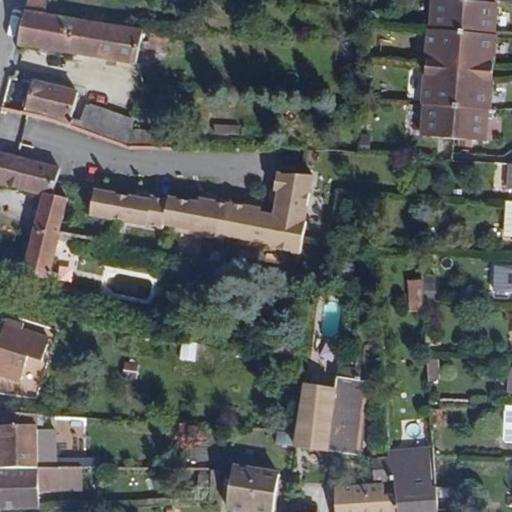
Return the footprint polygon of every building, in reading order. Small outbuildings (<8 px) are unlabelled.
[(29,0),(26,12),(45,15),(48,0),(29,0)] [(426,30),(425,42),(495,45),(496,35),(493,35),(496,3),(462,0),(432,0),(430,30),(426,30)] [(26,12),(19,47),(69,55),(74,20),(45,15),(26,12)] [(86,58),(136,67),(142,31),(74,20),(69,55),(86,58)] [(425,42),(420,104),(490,108),(492,79),(442,76),(443,64),(493,67),(495,45),(425,42)] [(442,76),(492,79),(493,67),(443,64),(442,76)] [(26,101),(23,113),(44,117),(69,127),(71,119),(77,94),(35,84),(30,102),(26,101)] [(490,108),(420,104),(420,105),(423,105),(421,137),(484,141),(487,110),(490,110),(490,108)] [(112,142),(126,147),(135,123),(87,105),(78,130),(112,142)] [(69,127),(78,130),(80,121),(71,119),(69,127)] [(0,154),(0,186),(45,199),(24,273),(48,279),(60,235),(69,201),(53,197),(59,170),(0,154)] [(274,214),(94,181),(87,217),(300,256),(315,178),(281,172),(274,214)] [(407,280),(407,312),(423,312),(422,279),(407,280)] [(0,371),(21,378),(28,354),(42,358),(49,335),(3,323),(0,334),(0,371)] [(297,338),(285,336),(281,355),(294,357),(297,338)] [(426,360),(427,381),(439,381),(438,359),(426,360)] [(372,383),(337,378),(328,452),(361,457),(372,383)] [(335,390),(305,386),(297,432),(295,448),(328,452),(335,390)] [(511,404),(504,404),(502,440),(511,440),(511,404)] [(0,468),(37,468),(82,468),(82,460),(55,459),(54,418),(0,412),(0,468)] [(393,500),(394,511),(435,511),(432,451),(432,448),(392,452),(395,481),(397,481),(399,499),(393,500)] [(392,484),(386,484),(387,500),(393,500),(399,499),(397,481),(395,481),(392,452),(389,452),(392,484)] [(0,510),(39,509),(39,490),(37,468),(0,468),(0,510)] [(37,468),(39,490),(98,490),(98,469),(82,468),(37,468)] [(272,511),(278,476),(234,469),(228,508),(249,511),(272,511)] [(336,489),(336,511),(394,511),(393,500),(387,500),(386,484),(336,488),(336,489)]
